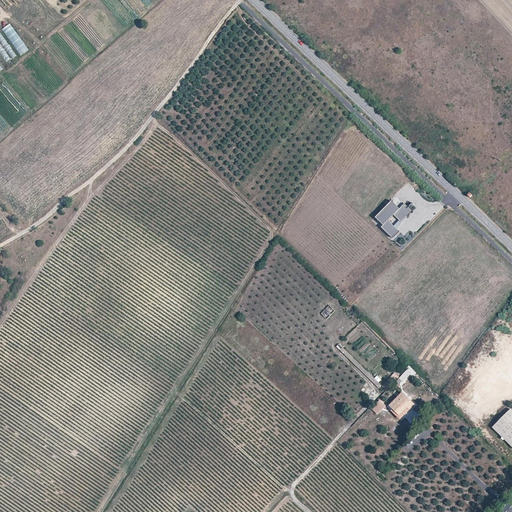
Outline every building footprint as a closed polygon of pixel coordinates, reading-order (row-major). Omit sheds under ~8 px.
[(0,43),(0,52),(9,65),(13,62),(0,43)] [(399,209),(392,202),(374,220),(393,239),(400,232),(394,226),(397,223),(411,209),(405,203),(399,209)] [(327,320),(335,312),(329,306),(321,314),(327,320)] [(410,366),(363,319),(361,321),(404,363),(402,365),(407,369),(410,366)] [(339,344),(336,347),(379,389),(382,387),(386,391),(395,382),(391,378),(384,385),(380,380),(378,382),(339,344)] [(410,366),(407,369),(408,371),(399,378),(403,382),(411,374),(417,380),(420,376),(410,366)] [(409,410),(413,405),(402,394),(391,405),(394,409),(392,412),(400,419),(409,410)] [(371,408),(377,415),(386,406),(380,400),(376,404),(371,408)] [(511,410),(510,409),(493,428),(511,446),(511,410)] [(380,481),(393,468),(389,465),(377,478),(380,481)]
